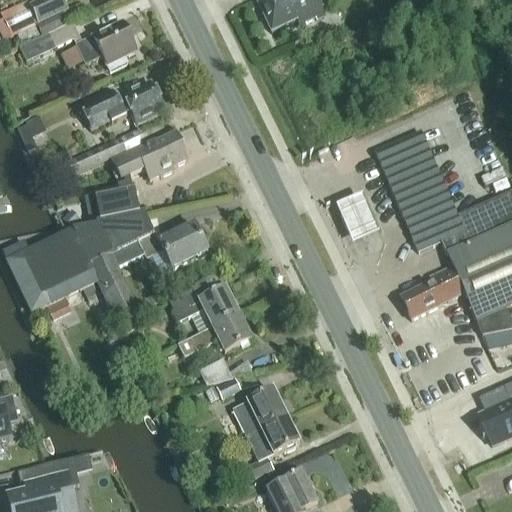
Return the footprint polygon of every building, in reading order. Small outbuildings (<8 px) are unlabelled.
[(3,22),(0,23),(0,36),(3,43),(15,37),(16,40),(17,39),(22,50),(62,31),(56,18),(67,13),(62,3),(69,0),(41,0),(43,3),(29,9),(30,11),(29,11),(26,5),(17,9),(1,16),(3,22)] [(23,0),(13,0),(17,9),(26,5),(23,0)] [(316,0),(262,0),(255,4),(271,36),(296,23),(300,30),(325,18),(316,0)] [(22,51),(20,52),(27,66),(74,43),(86,68),(103,60),(111,76),(129,67),(125,60),(136,54),(135,51),(136,48),(133,42),(130,41),(123,26),(82,46),(72,26),(62,31),(22,50),(22,51)] [(116,101),(112,92),(79,108),(91,134),(111,125),(111,127),(130,118),(136,130),(145,125),(146,127),(149,126),(148,123),(164,116),(163,113),(164,112),(160,103),(159,104),(150,87),(122,101),(121,99),(116,101)] [(37,119),(23,126),(31,141),(44,134),(37,119)] [(120,142),(64,167),(73,180),(145,148),(138,134),(120,142)] [(442,246),(447,257),(481,339),(511,332),(511,325),(506,312),(511,308),(511,200),(510,196),(457,220),(420,135),(375,155),(419,256),(442,246)] [(121,183),(123,182),(124,186),(118,187),(119,191),(94,196),(100,224),(139,216),(134,191),(132,192),(129,179),(143,172),(148,183),(158,178),(160,181),(174,174),(173,171),(188,164),(181,150),(182,147),(179,142),(177,142),(175,138),(175,137),(136,156),(136,155),(112,165),(121,183)] [(337,214),(354,251),(379,239),(363,202),(337,214)] [(71,213),(61,222),(72,231),(80,221),(71,213)] [(23,244),(3,254),(6,264),(4,265),(31,319),(97,287),(116,328),(140,317),(118,271),(161,250),(172,274),(207,257),(193,228),(159,245),(155,237),(155,236),(153,237),(146,222),(144,216),(139,217),(100,226),(96,227),(96,229),(68,234),(62,237),(27,253),(23,244)] [(176,326),(203,313),(212,331),(167,353),(168,354),(237,319),(225,294),(225,293),(225,292),(220,295),(212,280),(167,302),(172,313),(170,314),(176,326)] [(136,307),(140,316),(157,308),(152,299),(136,307)] [(251,345),(251,344),(250,344),(237,319),(168,354),(173,364),(183,359),(183,360),(217,343),(225,358),(251,345)] [(221,364),(200,374),(207,388),(230,383),(221,364)] [(242,394),(236,382),(216,391),(222,403),(242,394)] [(478,418),(492,449),(511,440),(511,390),(505,393),(510,404),(478,418)] [(232,413),(245,439),(285,420),(271,393),(232,413)] [(0,444),(10,443),(3,416),(15,413),(12,401),(0,403),(0,444)] [(273,460),(284,454),(286,455),(294,450),(295,448),(298,447),(285,420),(245,439),(253,454),(267,447),(273,460)] [(17,477),(22,476),(27,496),(8,501),(10,511),(74,511),(69,492),(79,489),(73,464),(88,460),(88,458),(17,476),(17,477)] [(267,462),(240,474),(247,488),(273,475),(267,462)] [(301,477),(282,486),(267,494),(275,511),(310,511),(317,509),(301,477)]
